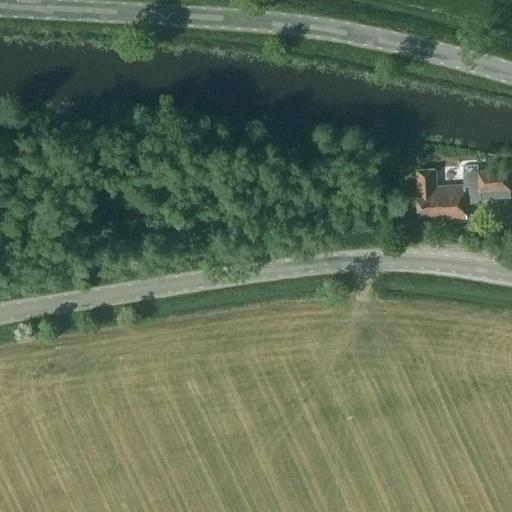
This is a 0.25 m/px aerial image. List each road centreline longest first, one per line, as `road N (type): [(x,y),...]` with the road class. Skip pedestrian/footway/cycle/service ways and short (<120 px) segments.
road 1 (tertiary): [(0,4),(323,26),(511,72)]
road 2 (unclassified): [(0,314),(341,262),(431,259),(511,272)]
